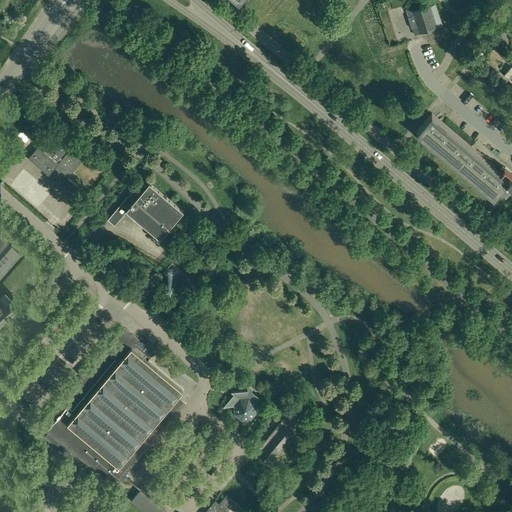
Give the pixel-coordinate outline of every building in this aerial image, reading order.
[(412,12),(406,10),(409,17),(408,17),(411,29),(412,28),(415,35),(416,34),(420,33),(422,32),(425,31),(442,26),(438,14),(438,12),(435,5),(419,10),(412,12)] [(430,115),(416,131),(494,196),(501,187),(505,191),(511,183),(511,173),(505,168),(500,174),(495,170),(470,149),(441,124),(438,122),(434,119),(431,115),(430,115)] [(38,146),(29,157),(55,180),(53,183),(69,196),(78,186),(68,177),(71,174),(84,158),(89,152),(77,141),(71,148),(58,163),(38,146)] [(183,211),(149,182),(146,186),(140,181),(108,219),(114,225),(127,210),(160,238),(183,211)] [(0,312),(2,311),(0,308),(0,278),(21,255),(22,255),(5,241),(0,246),(0,312)] [(5,295),(0,299),(0,300),(6,307),(12,302),(5,295)] [(60,401),(40,425),(48,432),(44,437),(45,438),(46,437),(67,455),(66,456),(67,457),(75,447),(79,450),(75,454),(110,484),(120,473),(122,475),(129,466),(131,467),(138,459),(137,458),(143,450),(144,451),(160,432),(159,431),(168,420),(169,421),(185,402),(177,396),(182,390),(147,361),(154,353),(141,342),(124,328),(114,340),(115,341),(109,348),(108,347),(102,355),(103,356),(90,370),(84,365),(78,372),(84,378),(72,393),(71,392),(65,399),(66,400),(63,404),(60,401)] [(233,396),(223,407),(234,407),(234,414),(241,420),(250,419),(256,412),(256,403),(259,400),(248,390),(231,392),(234,394),(233,396)] [(255,452),(257,453),(271,465),(297,433),(281,421),(255,452)] [(168,511),(141,488),(130,501),(144,511),(168,511)] [(213,502),(204,511),(222,511),(227,506),(234,511),(240,511),(243,509),(226,495),(217,505),(213,502)]
